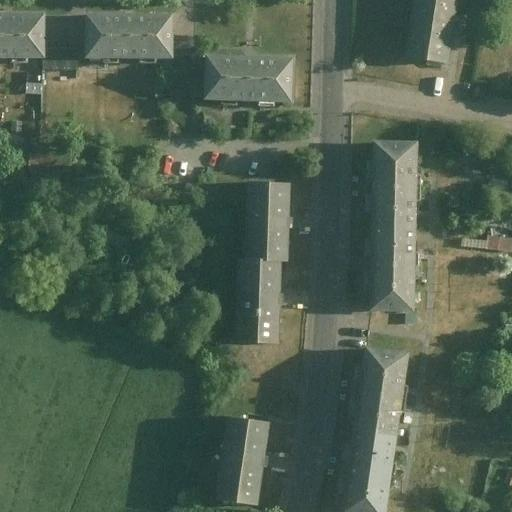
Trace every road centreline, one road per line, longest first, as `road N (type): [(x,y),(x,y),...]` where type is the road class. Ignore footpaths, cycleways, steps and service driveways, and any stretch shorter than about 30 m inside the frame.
road 1 (residential): [(327,91),(324,321),(292,511)]
road 2 (residential): [(327,91),(511,124)]
